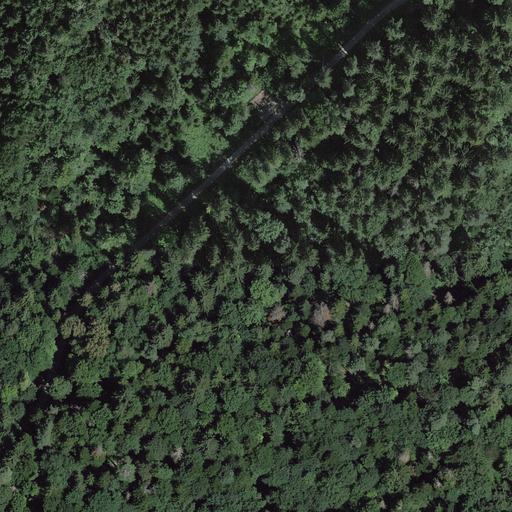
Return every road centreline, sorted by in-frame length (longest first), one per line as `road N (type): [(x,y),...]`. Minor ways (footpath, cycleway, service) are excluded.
road 1 (track): [(0,442),(39,415),(95,293),(401,0)]
road 2 (track): [(0,490),(74,479),(180,436),(312,407),(511,390)]
road 3 (track): [(39,415),(166,330),(206,314),(290,299),(412,299),(511,279)]
